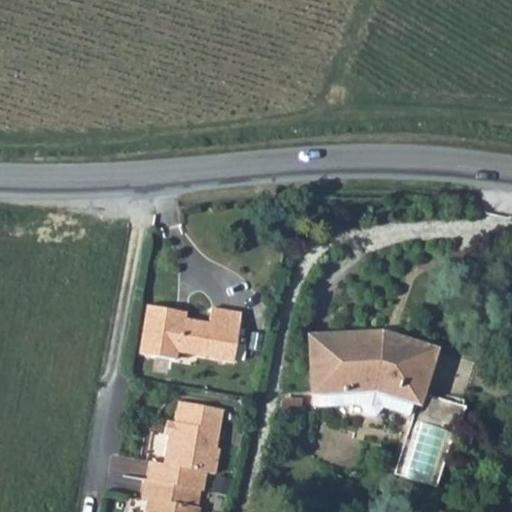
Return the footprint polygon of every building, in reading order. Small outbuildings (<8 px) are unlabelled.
[(147,306),(138,355),(174,360),(177,348),(196,351),(200,357),(233,362),(240,314),(211,309),(209,324),(176,319),(177,311),(147,306)] [(381,334),(311,338),(313,392),(318,392),(374,390),(412,402),(417,403),(412,418),(458,432),(466,407),(420,393),(433,350),(381,334)] [(374,390),(318,392),(319,407),(359,405),(364,416),(374,417),(382,408),(408,416),(412,402),(374,390)] [(301,399),(281,398),(280,410),(301,410),(301,399)] [(150,462),(146,481),(200,490),(203,491),(206,473),(214,474),(219,450),(216,449),(222,410),(178,402),(174,424),(175,424),(174,436),(168,435),(162,464),(150,462)] [(447,432),(417,422),(400,476),(431,485),(447,432)] [(216,478),(213,491),(226,494),(229,481),(216,478)] [(146,481),(144,480),(140,498),(147,500),(145,511),(198,511),(199,508),(197,508),(200,490),(146,481)]
